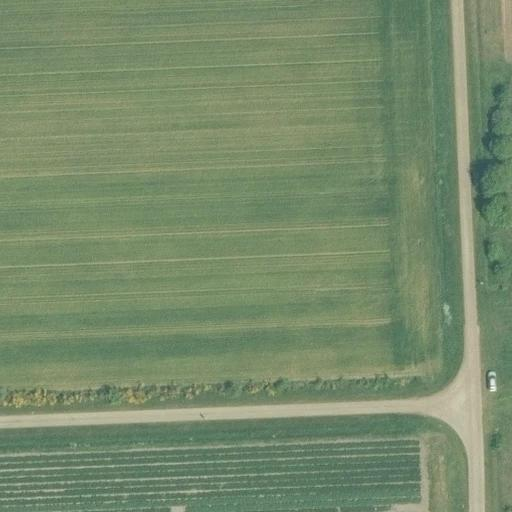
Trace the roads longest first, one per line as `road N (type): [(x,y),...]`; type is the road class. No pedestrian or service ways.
road 1 (track): [(0,424),(472,404)]
road 2 (track): [(472,404),(455,0)]
